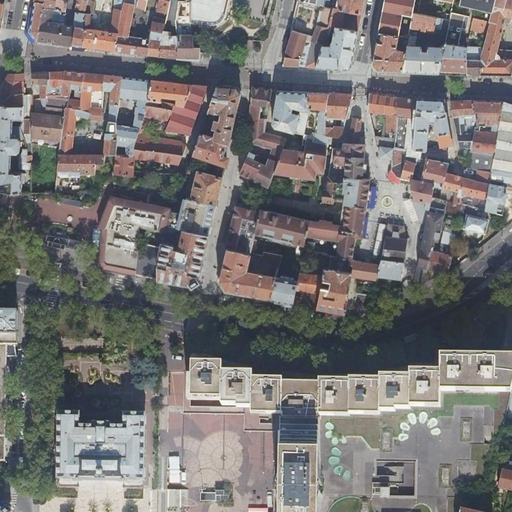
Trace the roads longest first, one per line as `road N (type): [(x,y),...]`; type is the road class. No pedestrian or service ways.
road 1 (secondary): [(511,260),(449,308),(358,341),(312,341),(165,313)]
road 2 (residential): [(162,511),(165,313)]
road 3 (residential): [(27,351),(26,497)]
road 4 (secondary): [(165,313),(29,281)]
